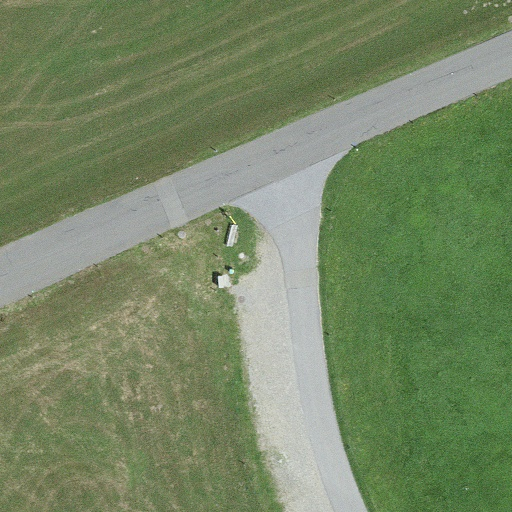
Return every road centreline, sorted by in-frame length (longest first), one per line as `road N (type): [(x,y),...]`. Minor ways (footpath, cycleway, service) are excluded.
road 1 (unclassified): [(269,158),(292,219),(312,384),(351,511)]
road 2 (tertiary): [(0,281),(269,158)]
road 3 (tertiary): [(269,158),(511,52)]
